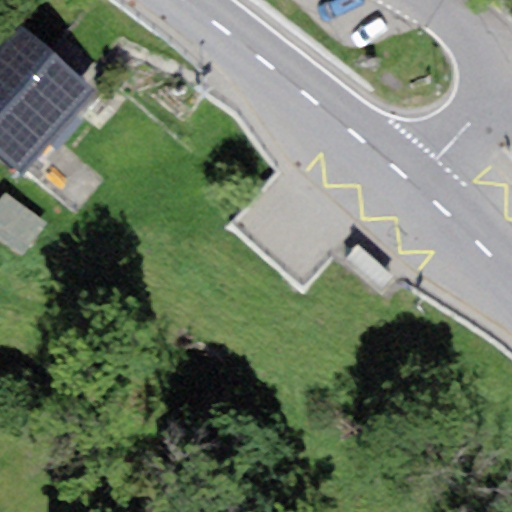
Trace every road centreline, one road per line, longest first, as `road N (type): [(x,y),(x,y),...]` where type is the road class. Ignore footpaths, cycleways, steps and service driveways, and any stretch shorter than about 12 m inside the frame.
road 1 (secondary): [(408,181),(184,0)]
road 2 (secondary): [(511,279),(408,181)]
road 3 (tertiary): [(408,181),(509,82)]
